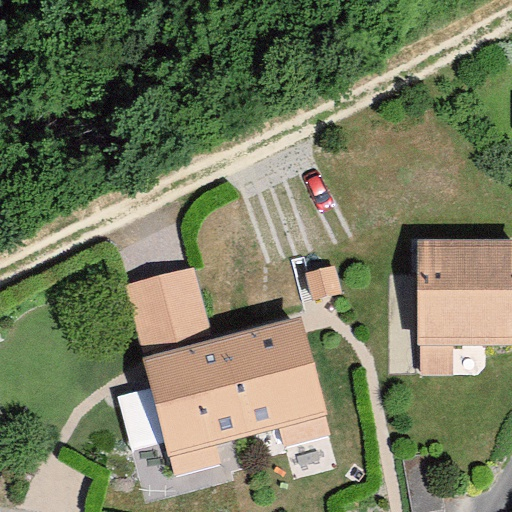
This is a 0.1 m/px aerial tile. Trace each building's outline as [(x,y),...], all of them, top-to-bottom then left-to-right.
[(511,262),(422,262),(422,391),(455,391),(455,362),(511,361),(511,262)] [(336,283),(308,291),(315,316),(343,308),(336,283)] [(195,285),(129,301),(144,364),(210,349),(195,285)] [(229,359),(253,459),(285,451),(288,462),(333,451),(305,340),(229,359)] [(253,459),(229,359),(149,379),(176,489),(233,475),(230,464),(253,459)]
